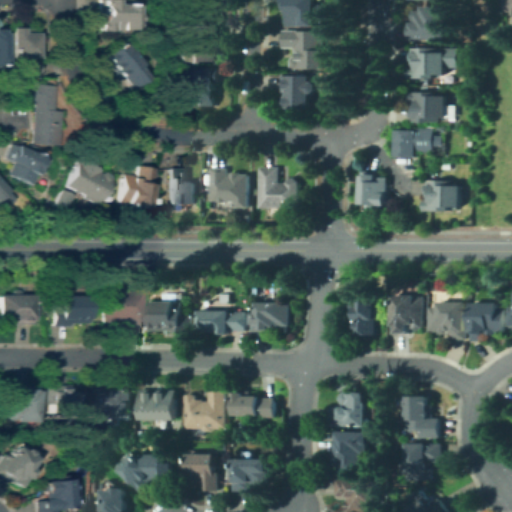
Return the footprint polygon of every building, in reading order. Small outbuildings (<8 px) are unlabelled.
[(133,3),(133,30),(112,30),(112,32),(99,31),(99,14),(97,14),(97,0),(115,0),(115,3),(133,3)] [(218,0),(218,3),(222,6),(223,12),(219,16),(180,16),(180,0),(218,0)] [(324,13),(321,18),(316,17),(316,26),(288,25),(288,11),(285,11),(284,4),(284,0),(316,0),(316,4),(322,4),(325,7),(324,13)] [(448,4),(448,39),(410,39),(410,19),(414,19),(414,10),(422,10),(423,5),(448,4)] [(222,23),(222,39),(219,39),(219,52),(216,52),(216,62),(178,61),(178,39),(184,39),(184,37),(194,37),(195,23),(222,23)] [(34,28),(35,77),(20,77),(20,59),(26,59),(26,57),(7,58),(7,27),(20,27),(20,28),(34,28)] [(326,30),(326,69),(294,69),(292,66),(292,59),(294,56),(296,56),(296,47),(284,47),(284,30),(326,30)] [(120,42),(126,50),(127,49),(138,64),(134,66),(143,78),(128,89),(120,77),(116,80),(99,56),(120,42)] [(448,47),(448,75),(438,75),(438,79),(410,78),(410,67),(414,67),(414,47),(448,47)] [(221,68),(221,82),(218,82),(218,92),(217,107),(190,107),(190,97),(185,97),(181,94),(182,87),(185,84),(189,84),(190,68),(221,68)] [(319,90),(316,94),(313,94),(313,109),(287,109),(287,93),(283,93),(283,75),(313,75),(313,82),(316,82),(319,84),(319,90)] [(58,111),(54,146),(27,143),(31,104),(13,102),(15,81),(36,83),(36,84),(52,86),(50,110),(58,111)] [(449,94),(449,117),(442,117),(442,122),(434,122),(434,123),(423,123),(423,122),(414,122),(414,102),(411,102),(411,91),(438,91),(438,94),(449,94)] [(437,128),(436,152),(419,152),(419,157),(397,157),(397,130),(416,130),(416,128),(437,128)] [(40,166),(36,175),(32,174),(28,185),(4,174),(9,162),(1,158),(7,143),(39,157),(35,164),(40,166)] [(93,172),(94,173),(100,172),(103,173),(104,178),(90,205),(75,197),(76,194),(59,185),(76,152),(91,160),(88,166),(94,169),(93,172)] [(150,168),(144,207),(113,202),(117,173),(131,175),(133,165),(150,168)] [(230,176),(233,176),(233,171),(243,171),(243,173),(252,173),(251,207),(239,207),(239,201),(230,201),(230,202),(223,202),(223,200),(213,200),(213,167),(230,167),(230,176)] [(282,183),(287,182),(291,178),(297,178),(301,182),(301,208),(261,208),(261,167),(282,167),(282,183)] [(185,183),(189,183),(189,181),(196,181),(196,183),(198,183),(198,202),(180,202),(180,208),(177,211),(171,211),(169,208),(168,203),(165,203),(166,168),(185,168),(185,183)] [(391,176),(390,206),(377,206),(377,209),(368,209),(368,204),(362,203),(363,170),(379,170),(379,176),(391,176)] [(464,184),(463,207),(453,207),(452,210),(425,210),(425,199),(429,199),(429,180),(457,180),(457,184),(464,184)] [(0,186),(10,198),(0,206),(0,186)] [(65,195),(57,209),(47,204),(55,189),(65,195)] [(112,290),(140,290),(140,330),(122,330),(122,321),(113,321),(112,324),(99,324),(99,290),(102,290),(104,288),(110,288),(112,290)] [(377,291),(377,314),(377,336),(356,336),(356,312),(353,312),(352,301),(354,301),(354,291),(377,291)] [(83,296),(83,324),(64,324),(64,326),(48,326),(47,310),(47,294),(56,294),(56,296),(83,296)] [(0,295),(29,295),(29,324),(7,324),(8,319),(0,319),(0,295)] [(427,296),(427,328),(415,328),(415,324),(412,324),(412,334),(395,334),(395,306),(394,306),(394,301),(395,296),(427,296)] [(196,314),(196,333),(174,333),(174,331),(152,331),(152,301),(178,301),(178,303),(186,303),(186,314),(196,314)] [(469,301),(468,340),(451,340),(451,335),(443,335),(443,332),(432,332),(432,307),(440,307),(440,301),(469,301)] [(292,304),(293,326),(283,326),(283,327),(273,327),(273,332),(255,332),(254,312),(258,312),(259,302),(284,302),(284,305),(292,304)] [(508,307),(508,332),(489,332),(490,340),(473,340),(473,302),(500,303),(500,307),(508,307)] [(249,312),(249,331),(233,331),(233,334),(222,334),(222,332),(201,332),(201,310),(233,310),(233,312),(249,312)] [(66,394),(68,394),(68,392),(79,392),(79,403),(80,422),(47,422),(47,405),(42,405),(42,385),(66,385),(66,394)] [(33,386),(32,423),(12,422),(12,419),(0,419),(0,394),(6,394),(8,395),(10,395),(10,397),(13,397),(13,386),(33,386)] [(132,391),(132,417),(108,417),(106,418),(93,418),(94,387),(120,387),(120,390),(132,391)] [(179,390),(179,421),(141,420),(142,389),(179,390)] [(229,390),(228,429),(214,429),(211,431),(206,431),(204,428),(187,428),(188,394),(198,394),(198,395),(199,399),(206,399),(206,400),(211,400),(211,390),(229,390)] [(278,397),(278,418),(260,418),(260,416),(234,416),(234,392),(247,392),(247,395),(262,395),(261,397),(278,397)] [(368,403),(368,427),(331,425),(332,408),(341,408),(343,407),(348,407),(350,409),(354,409),(354,405),(345,405),(341,400),(342,396),(346,393),(368,393),(368,403)] [(442,417),(442,438),(421,438),(421,430),(407,430),(407,394),(431,395),(431,403),(436,403),(435,417),(442,417)] [(370,432),(369,455),(364,455),(363,476),(339,475),(339,466),(333,466),(334,449),(337,449),(337,440),(338,431),(370,432)] [(444,443),(444,462),(433,462),(433,467),(435,467),(434,480),(407,480),(408,463),(405,463),(405,453),(408,453),(408,442),(444,443)] [(10,446),(18,450),(18,449),(20,449),(25,451),(26,453),(25,454),(32,458),(26,469),(29,470),(18,489),(0,478),(0,454),(4,456),(10,446)] [(174,462),(174,480),(154,480),(143,492),(119,467),(137,449),(142,455),(166,454),(167,462),(174,462)] [(222,473),(222,490),(203,490),(203,483),(189,483),(189,454),(218,454),(218,473),(222,473)] [(270,459),(270,484),(254,484),(253,491),(235,491),(235,459),(270,459)] [(53,511),(33,511),(32,499),(41,498),(39,481),(64,477),(69,508),(53,510),(53,511)] [(377,480),(377,511),(349,511),(346,511),(346,501),(348,501),(348,497),(338,496),(338,479),(377,480)] [(125,488),(126,490),(128,491),(128,499),(129,499),(129,511),(128,511),(127,511),(102,511),(103,489),(115,490),(115,487),(125,488)] [(424,488),(434,503),(443,497),(453,511),(410,511),(404,502),(424,488)]
